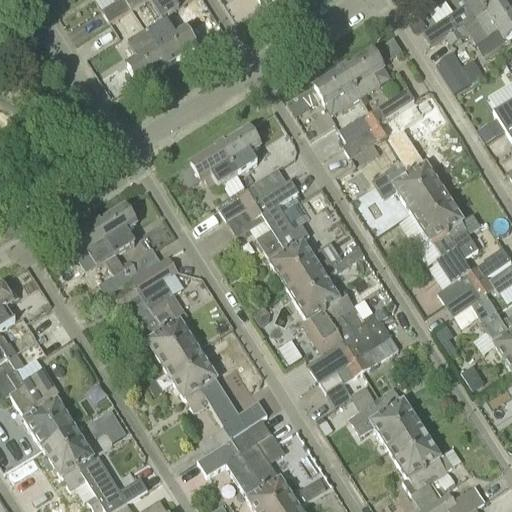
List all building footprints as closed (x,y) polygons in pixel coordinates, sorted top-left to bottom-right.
[(130,14),(121,0),(110,0),(115,7),(101,16),(108,27),(130,14)] [(121,0),(130,14),(131,14),(153,0),(121,0)] [(160,22),(179,10),(172,0),(153,0),(148,3),(160,22)] [(278,0),(253,0),(261,11),(278,0)] [(446,41),(504,4),(501,0),(467,0),(462,4),(466,10),(421,38),(430,51),(446,41)] [(511,16),(504,4),(446,41),(452,50),(468,40),(474,50),(497,36),(503,45),(511,39),(511,16)] [(429,28),(422,17),(406,26),(415,41),(427,33),(425,32),(428,30),(427,29),(429,28)] [(146,39),(166,71),(195,52),(183,33),(174,39),(166,27),(146,39)] [(166,71),(146,39),(127,51),(135,63),(125,69),(137,89),(166,71)] [(392,42),(386,46),(395,60),(401,56),(392,42)] [(342,74),(360,103),(380,90),(374,81),(383,75),(371,55),(342,74)] [(459,94),(486,81),(477,64),(450,78),(459,94)] [(360,103),(342,74),(313,92),(325,111),(334,106),(340,115),(360,103)] [(396,114),(412,104),(405,94),(389,104),(396,114)] [(295,121),(314,108),(306,96),(287,108),(295,121)] [(511,103),(493,115),(506,136),(511,132),(511,103)] [(369,117),(377,129),(385,124),(378,112),(369,117)] [(377,129),(369,117),(339,137),(345,147),(367,132),(368,134),(377,129)] [(485,146),(503,135),(497,127),(480,138),(485,146)] [(377,129),(368,134),(342,152),(350,164),(384,141),(377,129)] [(218,151),(237,180),(256,168),(250,158),(260,152),(247,133),(218,151)] [(237,180),(218,151),(189,170),(201,189),(211,182),(217,192),(237,180)] [(401,168),(427,210),(445,199),(426,169),(424,170),(416,158),(401,168)] [(427,210),(401,168),(386,177),(394,190),(392,191),(411,221),(427,210)] [(248,196),(255,207),(283,190),(276,180),(248,196)] [(290,185),(283,190),(255,207),(265,225),(271,234),(277,245),(303,287),(321,276),(302,247),(301,248),(301,247),(309,242),(301,230),(293,235),(278,211),(298,198),(290,185)] [(254,208),(244,192),(215,210),(225,226),(254,208)] [(445,199),(427,210),(462,265),(477,255),(469,242),(470,241),(461,228),(463,227),(445,199)] [(235,242),(264,223),(254,208),(225,226),(235,242)] [(95,229),(116,261),(135,249),(127,236),(136,230),(124,210),(95,229)] [(427,210),(411,221),(429,248),(431,247),(441,262),(435,266),(450,289),(436,299),(444,310),(478,289),(470,276),(462,265),(427,210)] [(119,291),(129,284),(121,270),(116,261),(95,229),(65,248),(78,267),(88,261),(96,274),(105,268),(112,280),(98,289),(105,300),(119,291)] [(277,245),(271,234),(255,244),(270,267),(269,268),(287,297),(303,287),(277,245)] [(316,255),(326,272),(340,263),(330,247),(316,255)] [(129,284),(160,266),(151,252),(129,266),(121,270),(129,284)] [(470,276),(478,289),(486,283),(484,280),(493,274),(510,263),(503,252),(477,269),(478,271),(470,276)] [(331,280),(362,261),(357,253),(340,263),(326,272),(331,280)] [(181,367),(198,355),(180,326),(184,323),(170,301),(172,299),(164,286),(170,282),(178,277),(168,261),(160,266),(129,284),(132,289),(181,367)] [(486,283),(478,289),(485,300),(493,294),(496,298),(511,287),(511,271),(489,287),(486,283)] [(321,276),(303,287),(355,366),(391,343),(379,325),(355,341),(342,321),(352,315),(341,297),(336,300),(321,276)] [(303,287),(287,297),(305,326),(300,329),(319,359),(321,358),(323,361),(306,371),(317,389),(319,388),(355,366),(303,287)] [(0,289),(0,335),(15,326),(6,312),(12,308),(0,289)] [(165,377),(181,367),(132,289),(112,302),(119,313),(130,306),(145,330),(140,334),(148,346),(146,347),(165,377)] [(478,289),(444,310),(452,323),(471,311),(493,347),(492,348),(510,377),(511,376),(511,343),(501,325),(485,300),(478,289)] [(267,327),(268,319),(265,312),(251,320),(259,332),(267,327)] [(511,318),(501,325),(511,343),(511,318)] [(452,363),(458,359),(448,344),(452,341),(445,330),(435,337),(452,363)] [(17,343),(9,348),(15,358),(23,353),(17,343)] [(391,343),(355,366),(362,377),(398,355),(391,343)] [(1,353),(8,366),(17,360),(9,348),(1,353)] [(0,352),(0,370),(8,366),(1,353),(0,352)] [(181,367),(207,408),(223,432),(230,444),(245,434),(245,433),(236,419),(223,398),(215,385),(216,384),(198,355),(181,367)] [(17,360),(8,366),(15,377),(24,371),(17,360)] [(8,366),(0,370),(0,385),(8,382),(17,396),(9,401),(24,425),(23,426),(40,454),(57,443),(41,419),(22,388),(15,377),(8,366)] [(355,366),(319,388),(325,398),(338,389),(343,387),(347,385),(347,386),(362,377),(355,366)] [(207,408),(181,367),(165,377),(183,405),(185,404),(193,417),(207,408)] [(57,443),(74,433),(56,405),(60,402),(42,374),(22,388),(41,419),(57,443)] [(153,401),(162,395),(155,384),(146,389),(153,401)] [(404,446),(421,435),(403,406),(401,407),(393,394),(378,404),(404,446)] [(404,446),(378,404),(374,406),(360,415),(347,423),(359,442),(372,433),(386,457),(404,446)] [(118,428),(111,415),(98,423),(103,431),(110,433),(118,428)] [(238,439),(230,444),(240,460),(256,449),(270,440),(260,425),(245,434),(238,439)] [(223,432),(215,438),(222,449),(230,444),(223,432)] [(57,443),(85,486),(86,485),(96,502),(102,511),(120,511),(147,496),(140,483),(119,496),(98,461),(94,464),(74,433),(57,443)] [(421,435),(404,446),(431,487),(437,484),(443,495),(453,489),(446,478),(445,476),(451,472),(444,461),(440,464),(421,435)] [(85,486),(57,443),(40,454),(59,483),(61,482),(70,496),(85,486)] [(240,460),(230,444),(222,449),(223,450),(197,467),(206,481),(225,469),(239,491),(248,505),(246,505),(250,511),(273,511),(258,488),(254,482),(240,460)] [(401,486),(410,500),(431,487),(404,446),(386,457),(404,485),(401,486)] [(297,511),(280,484),(256,449),(240,460),(254,482),(258,488),(273,511),(297,511)] [(20,481),(36,510),(60,497),(44,468),(20,481)] [(299,496),(306,508),(326,496),(319,484),(299,496)] [(474,492),(453,505),(455,509),(449,511),(476,511),(484,507),(474,492)] [(448,497),(440,502),(438,504),(425,511),(449,511),(455,509),(453,505),(448,497)] [(100,511),(94,502),(87,506),(90,511),(100,511)]
